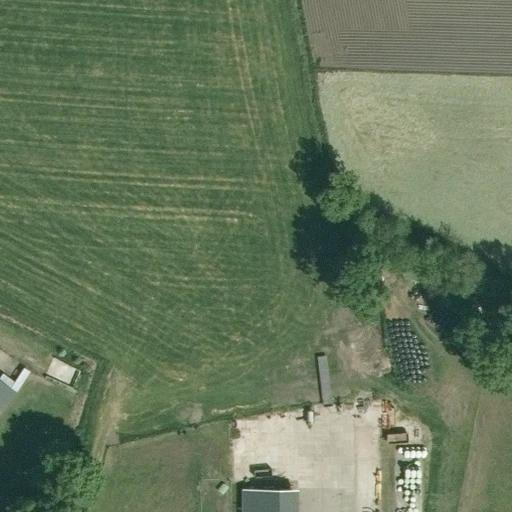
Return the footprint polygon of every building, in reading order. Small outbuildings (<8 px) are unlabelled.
[(24,364),(14,381),(25,387),(35,371),(24,364)] [(0,414),(17,393),(0,379),(0,414)] [(478,412),(469,430),(499,444),(508,426),(478,412)] [(367,511),(384,511),(382,476),(386,475),(383,431),(374,432),(376,472),(365,472),(367,511)] [(402,492),(402,511),(429,511),(429,490),(402,492)]
